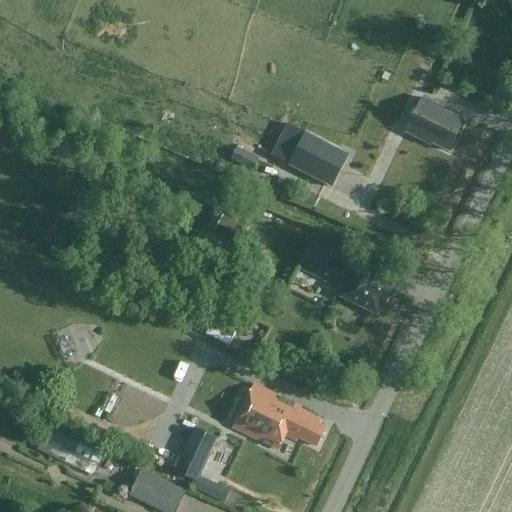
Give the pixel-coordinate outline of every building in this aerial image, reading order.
[(431,142),(449,151),(464,121),(432,105),(433,103),(423,98),(405,132),(430,145),(431,142)] [(348,155),(305,132),(289,165),(332,187),(348,155)] [(244,146),(233,168),(258,181),(269,160),(244,146)] [(106,183),(89,174),(82,189),(99,198),(106,183)] [(249,228),(222,215),(213,234),(239,247),(249,228)] [(48,254),(70,264),(76,252),(54,241),(48,254)] [(390,292),(374,284),(375,282),(353,272),(352,272),(345,269),(349,261),(310,241),(297,266),(337,286),(338,283),(346,287),(340,297),(377,315),(380,307),(382,308),(390,292)] [(254,384),(233,428),(278,450),(285,435),(296,441),(298,437),(317,446),(326,428),(319,424),(321,420),(300,410),(301,407),(278,396),(254,384)] [(213,419),(219,407),(190,392),(183,403),(213,419)] [(161,400),(156,408),(177,419),(181,412),(161,400)] [(142,428),(153,406),(143,401),(133,424),(142,428)] [(217,439),(194,428),(174,471),(197,482),(217,439)] [(143,432),(140,442),(162,450),(166,441),(143,432)] [(128,495),(161,511),(176,511),(187,492),(142,469),(128,495)] [(207,481),(202,492),(217,499),(222,488),(207,481)]
